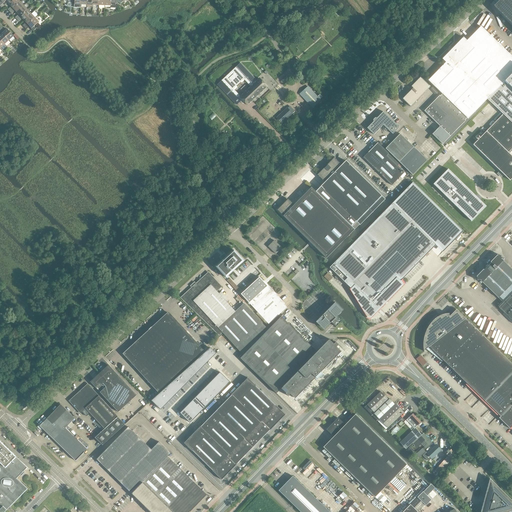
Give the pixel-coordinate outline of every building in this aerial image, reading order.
[(11,6),(8,10),(10,12),(20,2),(18,0),(14,0),(10,5),(11,6)] [(104,0),(105,6),(111,6),(111,8),(116,8),(116,4),(117,4),(115,0),(104,0)] [(511,0),(503,0),(495,9),(511,25),(511,0)] [(20,2),(10,12),(12,14),(15,11),(17,13),(24,6),(20,2)] [(19,14),(15,18),(17,20),(28,10),(24,6),(17,13),(19,14)] [(28,10),(17,20),(19,22),(22,19),(24,20),(31,14),(28,10)] [(26,22),(22,26),(24,28),(35,18),(31,14),(24,20),(26,22)] [(35,18),(24,28),(26,30),(30,27),(32,29),(31,29),(33,32),(37,28),(35,25),(39,22),(35,18)] [(0,25),(0,30),(9,41),(13,36),(7,29),(5,31),(0,25)] [(511,73),(511,56),(481,27),(467,41),(463,37),(442,59),(446,63),(428,81),(442,94),(441,95),(466,120),(467,118),(468,119),(487,99),(511,73)] [(9,41),(0,30),(0,39),(4,45),(9,41)] [(267,87),(259,79),(256,82),(255,81),(256,80),(240,63),(232,71),(233,72),(226,77),(217,85),(237,105),(241,101),(241,100),(242,99),(247,105),(267,87)] [(473,145),(500,171),(504,175),(510,181),(511,178),(511,156),(508,153),(511,148),(511,73),(487,99),(503,114),(503,115),(484,134),(480,138),(479,138),(480,137),(478,136),(477,136),(476,136),(476,137),(476,138),(477,140),(478,139),(478,140),(473,145)] [(420,78),(411,87),(409,89),(411,90),(402,99),(411,107),(430,87),(420,78)] [(320,100),(317,97),(308,87),(300,94),(312,108),(320,100)] [(466,120),(441,95),(440,96),(440,95),(424,111),(440,126),(432,134),(442,144),(450,137),(465,121),(465,120),(466,120)] [(287,108),(276,118),(282,124),(293,114),(287,108)] [(383,112),(377,118),(376,118),(375,118),(374,119),(374,120),(374,121),(367,128),(374,135),(383,125),(393,134),(399,128),(383,112)] [(385,149),(399,162),(414,147),(407,141),(408,140),(407,140),(406,140),(400,134),(385,149)] [(368,152),(363,158),(391,185),(404,172),(397,165),(398,163),(378,143),(368,153),(368,152)] [(427,160),(421,154),(421,153),(420,153),(414,147),(399,162),(412,175),(427,160)] [(237,155),(231,148),(228,151),(235,157),(237,155)] [(385,200),(346,161),(342,165),(334,158),(327,165),(328,166),(325,168),(324,168),(317,175),(325,182),(321,187),(357,222),(360,225),(385,200)] [(358,171),(373,186),(374,185),(360,169),(358,171)] [(448,170),(434,184),(471,220),(485,206),(448,170)] [(413,182),(329,268),(350,288),(349,289),(367,318),(368,319),(369,319),(370,319),(371,319),(371,318),(405,284),(402,280),(449,232),(456,239),(463,231),(413,182)] [(288,199),(277,210),(283,216),(326,258),(354,230),(352,227),(357,222),(321,187),(316,192),(311,187),(294,205),(288,199)] [(273,241),(272,242),(268,247),(276,254),(280,250),(281,249),(282,248),(274,240),(273,242),(273,241)] [(234,250),(221,261),(216,267),(226,278),(244,261),(234,250)] [(511,269),(501,259),(501,256),(498,256),(497,255),(476,277),(477,277),(477,280),(480,280),(503,302),(498,307),(511,320),(511,269)] [(190,306),(219,335),(222,332),(240,351),(266,327),(244,303),(235,311),(216,291),(220,288),(218,286),(214,282),(215,281),(208,273),(182,298),(190,306)] [(328,273),(324,277),(329,281),(332,278),(328,273)] [(274,295),(265,285),(262,283),(263,282),(259,277),(241,294),(269,324),(287,307),(275,294),(274,295)] [(342,321),(337,316),(343,310),(342,309),(335,302),(322,316),(321,316),(319,318),(320,318),(316,322),(324,330),(331,322),(336,327),(342,321)] [(511,372),(511,364),(456,310),(450,316),(448,314),(449,314),(447,314),(444,314),(442,315),(440,316),(438,317),(436,318),(435,319),(433,321),(431,323),(430,325),(428,327),(427,329),(426,332),(425,335),(424,338),(424,341),(423,344),(423,345),(423,347),(424,348),(424,350),(424,352),(424,351),(429,346),(485,401),(511,372)] [(124,354),(158,391),(203,350),(175,320),(175,321),(168,313),(153,327),(149,331),(124,354)] [(341,352),(336,347),(339,345),(336,342),(334,344),(329,340),(317,352),(281,316),(240,358),(277,393),(283,387),(288,391),(286,394),(288,397),(291,394),(295,399),(341,352)] [(210,348),(202,355),(208,361),(216,353),(210,348)] [(421,354),(416,358),(423,366),(427,362),(421,354)] [(202,355),(198,359),(204,365),(208,361),(202,355)] [(198,359),(194,363),(200,369),(204,365),(198,359)] [(194,363),(189,367),(196,373),(200,369),(194,363)] [(137,395),(109,365),(90,382),(118,412),(137,395)] [(189,367),(185,370),(192,378),(196,373),(189,367)] [(185,370),(181,374),(188,382),(192,378),(185,370)] [(220,372),(216,376),(226,386),(230,382),(220,372)] [(511,372),(485,401),(500,416),(499,418),(499,417),(499,418),(504,423),(505,423),(506,422),(511,427),(511,426),(511,372)] [(181,374),(177,378),(184,386),(188,382),(181,374)] [(216,376),(212,380),(222,390),(226,386),(216,376)] [(177,378),(172,382),(180,390),(184,386),(177,378)] [(248,379),(216,412),(185,443),(222,479),(285,415),(252,383),(248,379)] [(212,380),(208,384),(218,395),(222,390),(212,380)] [(172,382),(168,386),(176,394),(180,390),(172,382)] [(125,425),(88,384),(70,401),(81,413),(82,412),(83,413),(87,416),(90,413),(105,429),(95,438),(103,445),(125,425)] [(208,384),(204,389),(214,399),(218,395),(208,384)] [(168,386),(164,390),(172,398),(176,394),(168,386)] [(204,389),(200,393),(210,403),(214,399),(204,389)] [(164,390),(160,393),(168,402),(172,398),(164,390)] [(374,413),(379,419),(394,404),(389,399),(388,400),(381,392),(367,405),(374,413)] [(160,393),(151,401),(161,410),(168,402),(160,393)] [(200,393),(196,397),(206,407),(210,403),(200,393)] [(196,397),(192,401),(202,411),(206,407),(196,397)] [(192,401),(188,405),(198,415),(202,411),(192,401)] [(59,406),(40,426),(76,461),(87,449),(86,449),(75,437),(66,428),(73,421),(75,418),(61,404),(59,406)] [(404,412),(396,404),(395,404),(394,404),(379,419),(387,428),(404,412)] [(188,405),(184,409),(194,419),(198,415),(188,405)] [(184,409),(180,413),(190,423),(194,419),(184,409)] [(355,414),(344,425),(344,424),(338,419),(327,430),(333,436),(334,436),(323,447),(375,497),(407,464),(355,414)] [(413,414),(407,419),(415,428),(421,423),(413,414)] [(397,426),(391,432),(392,432),(394,434),(394,435),(400,430),(397,426)] [(131,494),(168,457),(171,453),(159,442),(151,449),(128,427),(96,459),(131,494)] [(411,433),(401,443),(406,448),(416,439),(411,433)] [(421,443),(426,448),(432,443),(424,434),(413,443),(417,447),(421,443)] [(27,468),(0,441),(0,511),(4,511),(28,489),(17,478),(27,468)] [(426,452),(423,455),(429,461),(432,459),(441,450),(436,445),(427,453),(426,452)] [(410,446),(407,450),(413,456),(416,453),(410,446)] [(426,452),(423,448),(415,455),(419,458),(426,452)] [(453,456),(450,453),(452,451),(449,448),(445,453),(449,457),(448,458),(447,457),(436,470),(433,473),(437,477),(452,461),(450,460),(453,456)] [(189,511),(207,495),(168,457),(131,494),(150,511),(189,511)] [(329,511),(293,476),(279,491),(300,511),(329,511)] [(508,511),(511,511),(511,501),(489,478),(480,511),(508,511)] [(417,511),(424,505),(425,506),(431,500),(427,496),(434,488),(430,484),(417,498),(417,497),(402,511),(417,511)]
